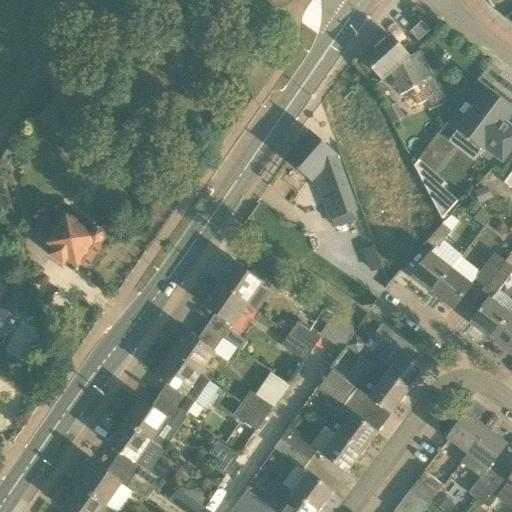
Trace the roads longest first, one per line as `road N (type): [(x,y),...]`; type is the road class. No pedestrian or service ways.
road 1 (secondary): [(0,507),(361,0)]
road 2 (residential): [(345,511),(462,356)]
